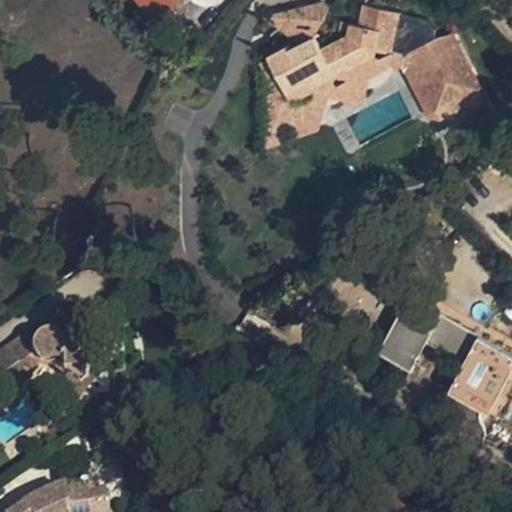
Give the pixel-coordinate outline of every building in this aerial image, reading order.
[(134,0),(152,22),(177,0),(134,0)] [(331,77),(371,58),(372,54),(391,59),(401,19),(365,10),(360,29),(350,27),(349,34),(336,40),(320,48),(317,43),(304,49),(300,42),(289,47),(285,45),(264,55),(266,58),(282,93),(274,97),(284,116),(326,96),(331,77)] [(349,34),(350,27),(339,25),(336,40),(349,34)] [(304,49),(317,43),(314,35),(300,42),(304,49)] [(402,59),(438,134),(460,123),(452,106),(474,96),(446,38),(402,59)] [(282,93),(266,58),(258,62),(274,97),(282,93)] [(425,301),(395,355),(428,373),(457,319),(425,301)] [(81,330),(44,333),(40,325),(0,353),(0,376),(12,392),(29,378),(27,375),(41,365),(50,365),(66,378),(58,387),(76,402),(96,380),(84,368),(81,330)] [(511,349),(495,340),(466,394),(507,417),(511,408),(511,349)] [(107,511),(105,492),(93,492),(89,466),(60,469),(63,486),(57,487),(49,491),(37,496),(23,504),(14,511),(107,511)]
